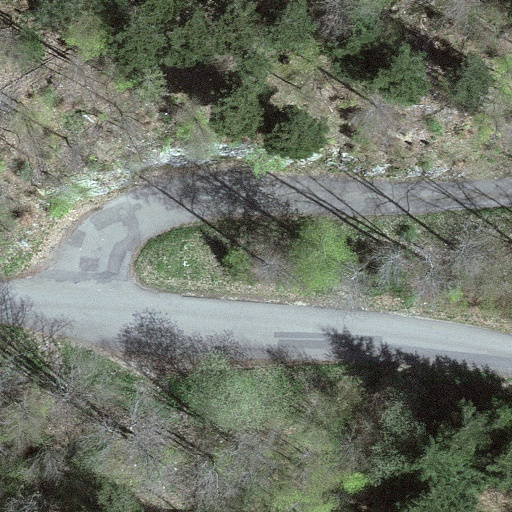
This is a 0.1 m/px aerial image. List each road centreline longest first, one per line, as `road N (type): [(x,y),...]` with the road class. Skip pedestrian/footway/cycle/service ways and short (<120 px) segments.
road 1 (unclassified): [(511,185),(200,201),(134,223),(100,252),(85,305)]
road 2 (unclassified): [(511,357),(257,338),(85,305)]
